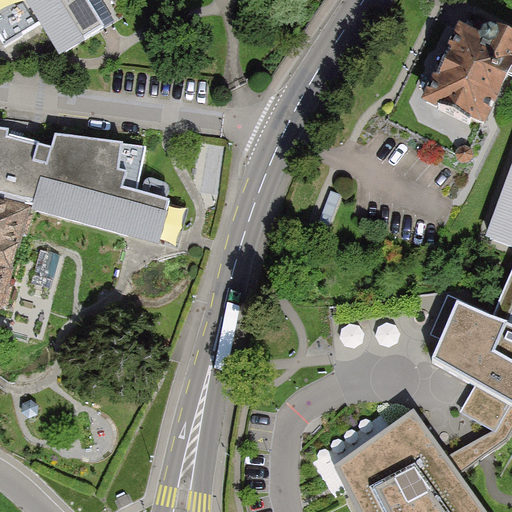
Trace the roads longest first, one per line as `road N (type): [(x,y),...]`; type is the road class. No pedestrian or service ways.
road 1 (secondary): [(282,138),(243,239),(181,511)]
road 2 (unclassified): [(0,94),(240,125),(282,138)]
road 3 (secondary): [(364,0),(282,138)]
